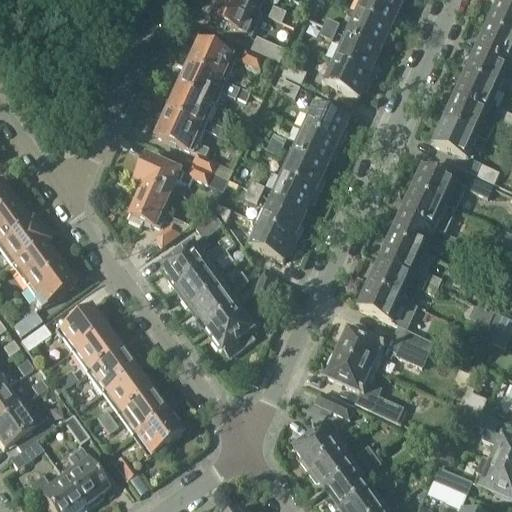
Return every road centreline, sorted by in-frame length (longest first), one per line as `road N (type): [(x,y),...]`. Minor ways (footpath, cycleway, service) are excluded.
road 1 (residential): [(246,452),(454,0)]
road 2 (residential): [(246,452),(66,206)]
road 3 (residential): [(66,206),(162,0)]
